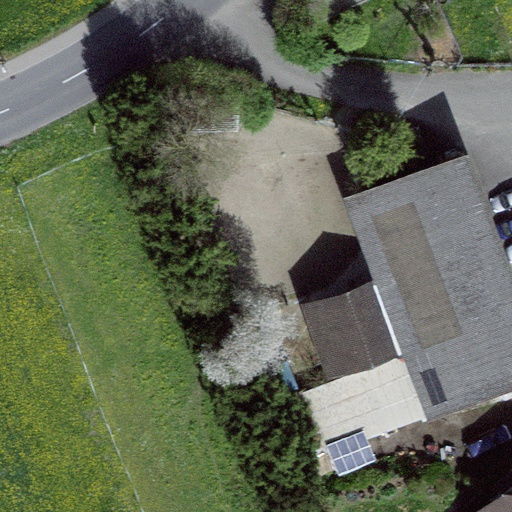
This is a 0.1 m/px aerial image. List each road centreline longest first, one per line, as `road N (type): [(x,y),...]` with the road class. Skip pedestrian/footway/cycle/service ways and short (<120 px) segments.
road 1 (track): [(198,0),(247,56),(483,129),(511,160)]
road 2 (tertiary): [(191,0),(88,66),(0,106)]
